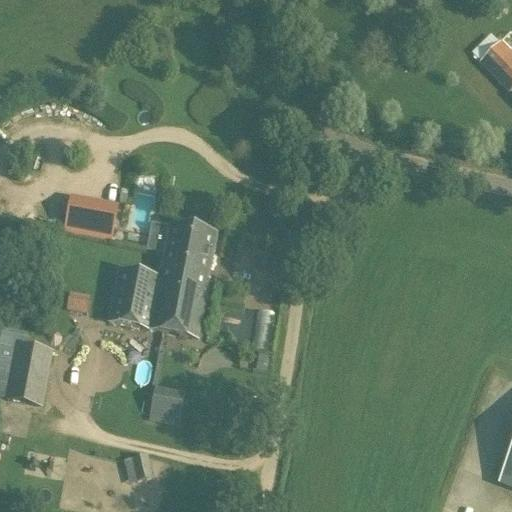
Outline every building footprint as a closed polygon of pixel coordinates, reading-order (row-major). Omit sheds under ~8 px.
[(500,3),(488,9),(492,18),(509,11),(504,1),(500,3)] [(471,54),(478,62),(498,42),(491,34),(471,54)] [(509,95),(511,92),(511,56),(500,45),(480,64),(509,95)] [(127,192),(121,191),(119,203),(125,205),(127,192)] [(76,202),(69,233),(116,243),(123,212),(76,202)] [(161,272),(159,281),(210,292),(212,282),(210,282),(219,236),(172,227),(163,273),(161,272)] [(200,343),(210,292),(159,281),(121,273),(111,325),(149,333),(200,343)] [(89,313),(89,297),(68,296),(67,312),(89,313)] [(41,411),(52,354),(15,347),(5,404),(41,411)] [(165,424),(177,426),(183,395),(171,393),(165,424)] [(511,492),(511,447),(497,487),(511,492)] [(148,457),(130,461),(136,485),(153,481),(148,457)]
